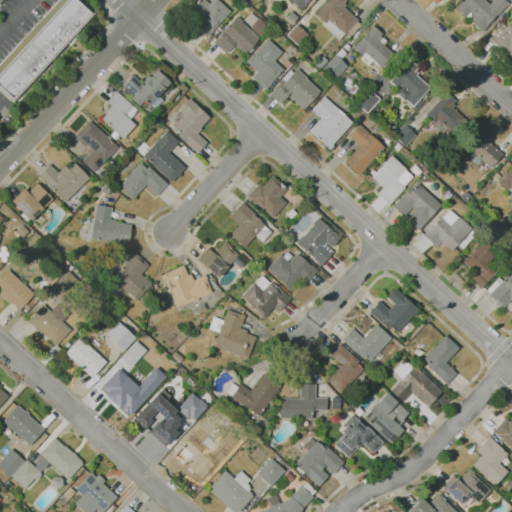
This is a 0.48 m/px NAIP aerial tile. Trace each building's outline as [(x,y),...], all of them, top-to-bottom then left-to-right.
[(12,102),(0,90),(0,63),(58,0),(78,0),(94,14),(12,102)] [(207,36),(194,24),(197,21),(186,11),(196,0),(204,0),(208,4),(211,0),(217,0),(230,11),(207,36)] [(309,0),(300,10),(289,0),(309,0)] [(338,41),(321,25),(324,22),(316,14),(328,0),(346,0),(343,3),(345,4),(343,7),(357,20),(356,22),(360,25),(351,35),(347,31),(345,34),(344,34),(338,41)] [(481,32),(470,22),(473,18),(471,16),(472,15),(469,12),(465,17),(456,9),(464,0),(484,0),(489,5),(493,0),(503,0),(507,3),(481,32)] [(291,23),(285,17),(291,11),(297,18),(291,23)] [(243,55),(233,45),(225,54),(212,42),(236,16),(242,21),(241,22),(258,38),(250,47),(253,49),(249,54),(246,52),(243,55)] [(511,58),(507,54),(508,53),(503,48),(501,50),(489,40),(499,28),(501,29),(503,26),(504,27),(508,23),(509,24),(511,20),(511,58)] [(297,46),(286,35),(296,24),(307,35),(297,46)] [(373,84),(369,81),(376,73),(359,58),(361,55),(352,48),(357,43),(372,26),(381,34),(380,36),(386,42),(383,45),(393,54),(395,52),(398,55),(373,84)] [(266,90),(252,78),(257,73),(245,62),(251,55),(252,55),(267,39),(282,52),(274,61),(283,69),(270,83),(271,84),(266,90)] [(334,80),(322,69),(341,49),(346,53),(340,60),(347,67),(334,80)] [(319,69),(314,65),(322,56),(326,61),(319,69)] [(412,107),(404,100),(406,98),(388,81),(409,59),(418,67),(415,70),(418,73),(416,75),(430,88),(412,107)] [(303,109),(287,95),(279,104),(269,94),(282,81),(281,79),(289,70),(293,73),(297,68),(319,89),(318,91),(320,93),(309,105),(308,104),(303,109)] [(154,108),(149,104),(148,106),(143,101),(138,106),(130,99),(133,95),(122,85),(132,74),(144,85),(157,71),(169,82),(157,96),(161,100),(154,108)] [(366,113),(379,99),(369,90),(357,104),(366,113)] [(115,141),(110,135),(113,132),(100,120),(105,114),(104,113),(109,107),(105,102),(115,91),(137,111),(129,120),(134,125),(121,139),(119,137),(115,141)] [(440,136),(430,127),(433,124),(425,116),(445,92),(455,101),(452,104),(454,105),(451,108),(466,121),(454,135),(447,129),(440,136)] [(329,150),(308,131),(320,118),(311,110),(323,97),(352,123),(331,145),(333,146),(329,150)] [(196,153),(177,136),(178,135),(172,129),(185,114),(179,109),(183,105),(181,103),(184,99),(186,101),(189,98),(196,105),(195,106),(208,118),(199,128),(201,129),(197,134),(206,142),(196,153)] [(94,172),(82,161),(91,150),(75,136),(89,121),(117,147),(94,172)] [(358,176),(343,162),(355,150),(353,148),(356,145),(345,135),(356,124),(357,126),(358,124),(384,149),(358,176)] [(404,147),(393,136),(403,124),(415,135),(404,147)] [(489,168),(483,162),(478,168),(470,161),(475,155),(474,154),(470,157),(461,149),(481,126),(490,135),(488,137),(490,139),(488,141),(502,154),(489,168)] [(171,182),(142,156),(166,131),(178,142),(168,153),(184,168),(171,182)] [(398,151),(393,146),(397,143),(402,148),(398,151)] [(388,204),(376,194),(382,188),(371,177),(372,176),(369,173),(372,169),(375,172),(391,156),(405,168),(404,169),(412,177),(402,187),(403,188),(388,204)] [(63,203),(37,176),(49,164),(57,173),(64,166),(67,169),(73,163),(88,179),(63,203)] [(132,200),(118,187),(139,163),(146,169),(148,167),(166,184),(156,195),(145,185),(132,200)] [(511,197),(511,196),(511,195),(511,189),(509,186),(505,190),(497,182),(511,165),(511,197)] [(496,182),(491,177),(496,172),(501,176),(496,182)] [(272,219),(247,196),(259,183),(262,186),(272,175),(287,189),(279,197),(286,204),(272,219)] [(26,222),(19,215),(22,212),(21,210),(17,214),(13,210),(16,207),(10,201),(17,195),(23,188),(27,193),(37,183),(52,199),(42,208),(43,209),(30,220),(29,219),(26,222)] [(416,231),(405,220),(414,210),(411,208),(403,217),(392,207),(409,188),(411,189),(417,183),(440,205),(416,231)] [(465,202),(460,197),(466,191),(471,196),(465,202)] [(243,248),(229,235),(231,233),(231,232),(234,228),(235,229),(238,226),(229,217),(243,202),(245,203),(243,205),(252,213),(251,215),(263,226),(243,248)] [(127,245),(90,240),(95,205),(111,207),(109,220),(115,221),(114,223),(131,226),(127,245)] [(451,251),(441,242),(436,248),(422,235),(426,231),(427,232),(437,220),(440,217),(440,218),(448,209),(457,217),(471,229),(451,251)] [(320,266),(316,263),(317,262),(295,242),(301,236),(302,237),(313,225),(312,224),(317,218),(333,232),(340,238),(331,248),(326,243),(324,245),(332,252),(320,266)] [(22,237),(16,231),(22,225),(27,231),(26,232),(27,233),(25,235),(22,237)] [(479,289),(469,279),(474,273),(462,261),(466,257),(467,258),(483,240),(496,252),(485,265),(494,273),(479,289)] [(217,278),(202,265),(202,264),(201,264),(197,260),(207,248),(213,253),(224,241),(230,246),(228,247),(237,255),(233,260),(217,278)] [(237,255),(240,251),(247,257),(239,266),(233,260),(237,255)] [(135,302),(133,299),(133,298),(117,283),(116,284),(111,279),(135,253),(148,265),(140,274),(151,284),(135,302)] [(290,290),(287,288),(266,269),(280,255),(288,263),(290,261),(289,260),(293,256),(294,257),(297,254),(309,266),(311,265),(317,270),(304,283),(300,279),(290,290)] [(176,308),(165,284),(164,284),(160,276),(183,266),(187,275),(190,274),(192,280),(205,275),(207,278),(211,276),(214,282),(212,283),(211,282),(207,284),(211,293),(197,299),(198,300),(192,303),(191,302),(176,308)] [(19,311),(10,303),(8,304),(0,297),(0,277),(7,270),(34,295),(19,311)] [(511,300),(510,299),(501,308),(487,295),(488,294),(485,291),(497,277),(502,282),(504,279),(503,279),(510,271),(511,271),(511,270),(511,300)] [(66,294),(55,283),(67,271),(78,282),(66,294)] [(262,319),(259,316),(259,315),(240,297),(253,283),(254,284),(261,275),(269,283),(270,282),(275,286),(276,286),(285,294),(290,299),(278,312),(273,308),(262,319)] [(395,334),(389,329),(388,329),(369,312),(379,301),(388,310),(394,304),(387,298),(395,288),(418,309),(395,334)] [(62,321),(51,311),(57,304),(68,314),(62,321)] [(55,345),(28,320),(42,305),(69,330),(55,345)] [(89,317),(85,312),(90,307),(95,312),(89,317)] [(246,360),(241,358),(213,346),(218,332),(208,329),(213,317),(222,321),(226,310),(240,315),(241,314),(244,315),(239,328),(246,331),(245,333),(255,337),(253,341),(254,341),(253,345),(252,345),(246,360)] [(369,362),(362,356),(361,358),(341,340),(351,329),(362,339),(375,324),(390,338),(369,362)] [(107,346),(95,335),(101,328),(101,329),(103,327),(113,337),(112,338),(113,340),(107,346)] [(446,384),(427,367),(428,365),(422,359),(444,335),(458,348),(445,363),(456,373),(446,384)] [(92,378),(64,353),(79,337),(107,362),(92,378)] [(130,367),(120,357),(135,341),(146,351),(130,367)] [(340,393),(327,380),(330,376),(330,375),(336,369),(337,370),(340,365),(329,355),(339,344),(358,362),(356,364),(362,369),(340,393)] [(179,363),(171,356),(175,351),(183,359),(179,363)] [(427,406),(416,396),(415,397),(410,393),(401,402),(389,391),(414,366),(441,392),(427,406)] [(127,414),(120,408),(113,402),(113,403),(105,396),(106,394),(100,388),(117,369),(138,387),(155,368),(165,377),(130,416),(128,413),(127,414)] [(258,417),(231,397),(231,396),(224,391),(231,382),(237,387),(240,384),(250,391),(253,387),(255,388),(264,374),(280,386),(258,417)] [(201,385),(199,380),(208,376),(211,381),(201,385)] [(311,419),(280,419),(280,398),(299,398),(300,384),(315,384),(314,398),(326,398),(326,410),(314,410),(314,411),(311,411),(311,419)] [(0,404),(0,386),(1,387),(0,388),(0,389),(8,396),(0,404)] [(132,418),(156,390),(179,409),(176,413),(180,417),(177,421),(180,423),(175,429),(177,431),(165,445),(148,431),(157,420),(161,422),(165,417),(156,409),(149,417),(151,419),(143,427),(132,418)] [(179,406),(191,393),(204,405),(192,418),(179,406)] [(390,444),(362,418),(375,404),(375,405),(385,394),(394,403),(395,402),(407,413),(406,414),(407,416),(398,426),(402,430),(390,444)] [(339,409),(331,409),(331,398),(333,398),(333,397),(337,397),(337,398),(339,398),(339,409)] [(29,446),(2,421),(16,405),(23,411),(24,410),(29,414),(28,415),(44,430),(29,446)] [(212,435),(207,430),(206,431),(201,426),(209,417),(204,412),(210,406),(221,416),(216,421),(220,425),(212,435)] [(347,458),(333,445),(340,437),(343,434),(340,431),(343,428),(341,425),(352,414),(353,415),(355,413),(382,438),(380,440),(382,442),(372,453),(363,444),(362,445),(362,444),(357,450),(355,448),(347,458)] [(511,449),(493,431),(505,418),(509,422),(511,419),(511,449)] [(494,485),(484,476),(472,465),(481,455),(476,450),(489,436),(494,442),(494,443),(507,454),(498,464),(506,472),(494,485)] [(39,453),(54,438),(63,446),(65,446),(72,452),(73,452),(76,455),(76,456),(82,461),(82,463),(82,464),(67,480),(48,463),(39,453)] [(200,480),(174,455),(188,439),(215,464),(200,480)] [(317,487),(307,477),(294,465),(316,440),(323,446),(324,445),(343,462),(338,468),(332,474),(324,466),(320,469),(327,475),(317,487)] [(8,477),(0,469),(0,459),(10,449),(23,461),(8,477)] [(34,468),(39,453),(48,463),(39,473),(34,468)] [(269,487),(256,474),(270,458),(284,471),(269,487)] [(39,473),(40,475),(37,479),(34,478),(24,489),(11,477),(26,460),(34,468),(39,473)] [(460,504),(444,490),(440,488),(451,476),(457,481),(468,469),(474,474),(472,475),(489,491),(477,504),(468,495),(460,504)] [(234,511),(231,511),(209,491),(212,489),(210,486),(224,471),(233,479),(240,471),(249,479),(246,484),(249,486),(248,487),(250,489),(248,491),(252,494),(251,495),(252,496),(237,511),(235,511),(234,511)] [(290,482),(283,476),(287,471),(294,477),(290,482)] [(92,511),(82,511),(74,504),(82,495),(75,488),(89,472),(95,478),(97,475),(104,481),(102,483),(117,497),(102,511),(98,511),(95,509),(92,511)] [(54,489),(51,485),(50,480),(54,477),(59,477),(62,480),(62,485),(59,488),(54,489)] [(259,511),(269,508),(265,499),(278,493),(282,502),(284,501),(289,497),(300,486),(301,487),(306,482),(315,491),(313,493),(311,496),(312,497),(300,510),(301,510),(299,511),(259,511)] [(68,499),(63,495),(70,488),(75,492),(68,499)] [(407,511),(420,498),(427,504),(438,493),(445,500),(444,501),(456,511),(407,511)]
